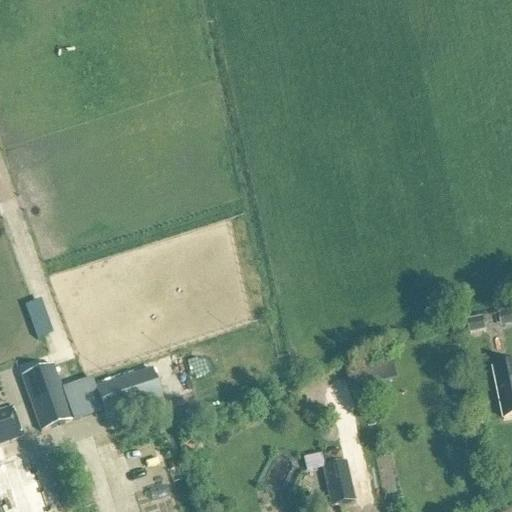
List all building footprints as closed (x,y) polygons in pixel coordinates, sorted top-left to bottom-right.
[(503,329),(511,327),(511,315),(500,317),(503,329)] [(485,320),(469,323),(471,335),(487,332),(485,320)] [(349,368),(354,390),(399,379),(394,358),(349,368)] [(91,381),(62,391),(54,368),(20,379),(40,433),(73,422),(74,424),(102,415),(104,423),(161,404),(151,373),(95,392),(91,381)] [(505,422),(511,420),(511,368),(494,372),(505,422)] [(0,446),(20,440),(10,411),(0,414),(0,446)] [(0,503),(3,511),(45,511),(25,455),(0,463),(0,503)] [(353,504),(345,466),(321,472),(330,510),(353,504)]
